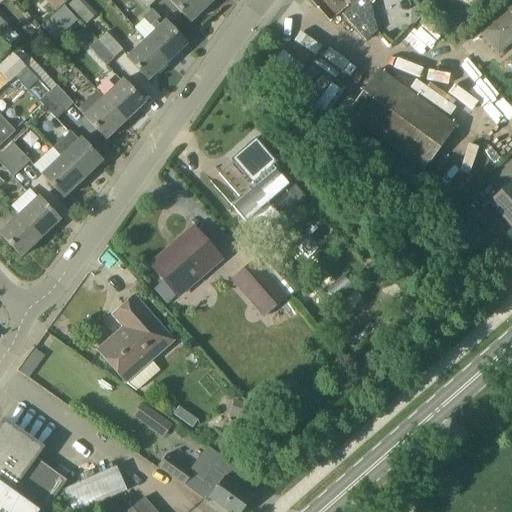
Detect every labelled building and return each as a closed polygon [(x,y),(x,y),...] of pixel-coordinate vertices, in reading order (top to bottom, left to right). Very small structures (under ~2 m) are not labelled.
[(75,0),(69,6),(87,25),(97,15),(83,0),(75,0)] [(139,0),(148,9),(156,1),(155,0),(139,0)] [(190,23),(209,5),(204,0),(155,0),(156,1),(157,0),(167,0),(168,0),(190,23)] [(374,0),(347,0),(359,13),(374,0)] [(472,0),(473,0),(482,11),(494,0),(472,0)] [(511,0),(476,31),(498,56),(511,43),(511,0)] [(186,45),(164,22),(163,23),(152,11),(143,20),(153,32),(145,40),(167,64),(186,45)] [(65,31),(52,17),(41,28),(54,42),(65,31)] [(98,41),(115,59),(123,51),(107,33),(98,41)] [(148,82),(167,64),(145,40),(126,59),(148,82)] [(106,67),(115,59),(98,41),(89,49),(106,67)] [(62,111),(64,113),(73,105),(19,48),(12,55),(29,73),(37,81),(50,94),(48,95),(62,111)] [(29,73),(12,55),(0,66),(0,75),(5,81),(15,71),(23,79),(29,73)] [(423,171),(455,128),(377,71),(346,115),(423,171)] [(297,95),(321,117),(339,97),(315,75),(297,95)] [(144,104),(130,90),(122,81),(103,99),(125,122),(144,104)] [(103,99),(97,92),(77,111),(105,141),(125,122),(103,99)] [(64,113),(62,111),(48,95),(43,100),(40,103),(56,121),(64,113)] [(0,146),(15,133),(0,117),(0,146)] [(102,163),(80,139),(78,141),(70,133),(52,149),(82,181),(102,163)] [(278,164),(268,154),(255,139),(231,160),(255,188),(232,208),(245,223),(268,203),(281,218),(290,210),(293,213),(307,201),(291,182),(287,185),(273,169),(278,164)] [(5,153),(21,170),(30,162),(13,145),(5,153)] [(63,199),(82,181),(52,149),(33,167),(63,199)] [(0,165),(13,178),(21,170),(5,153),(0,157),(0,165)] [(511,230),(511,250),(511,251),(511,252),(511,182),(489,203),(511,230)] [(60,221),(46,207),(33,192),(13,210),(18,216),(40,239),(60,221)] [(0,235),(20,257),(40,239),(18,216),(0,233),(0,235)] [(178,299),(222,262),(193,229),(150,267),(163,282),(176,297),(178,299)] [(287,299),(254,261),(231,281),(264,319),(287,299)] [(354,291),(343,277),(342,276),(325,291),(337,306),(337,305),(354,291)] [(166,306),(176,297),(163,282),(153,291),(166,306)] [(96,351),(110,366),(126,384),(136,392),(159,372),(151,363),(174,342),(134,297),(112,317),(122,329),(96,351)] [(241,420),(245,404),(234,401),(229,417),(241,420)] [(191,429),(197,421),(178,407),(172,415),(191,429)] [(154,412),(144,426),(163,440),(172,426),(154,412)] [(0,511),(44,511),(67,482),(34,458),(41,449),(13,428),(4,422),(0,426),(0,511)] [(80,451),(68,462),(85,481),(98,469),(80,451)] [(241,511),(252,497),(213,469),(205,481),(167,454),(157,468),(206,503),(209,499),(227,511),(241,511)] [(72,511),(79,511),(126,491),(116,467),(63,491),(72,511)] [(155,511),(144,499),(129,511),(155,511)]
